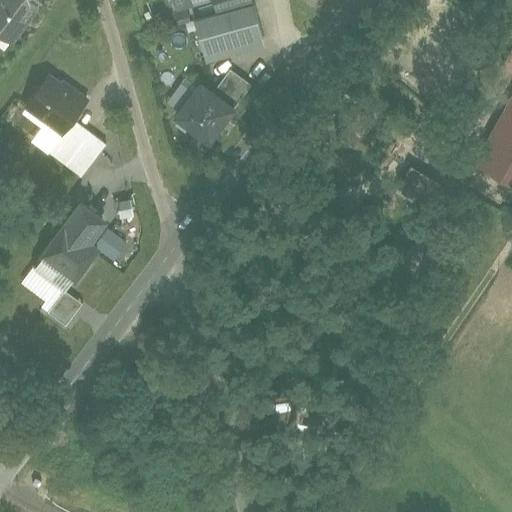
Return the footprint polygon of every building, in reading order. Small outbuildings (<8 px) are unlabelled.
[(43,13),(25,0),(2,0),(0,3),(0,28),(20,44),(43,13)] [(53,0),(25,0),(43,13),(53,0)] [(265,4),(202,20),(212,56),(274,40),(265,4)] [(240,68),(226,88),(247,104),(262,85),(240,68)] [(97,101),(56,70),(33,101),(74,132),(86,116),(97,101)] [(212,77),(178,121),(196,134),(202,126),(220,139),(247,104),(226,88),(212,77)] [(511,97),(479,153),(511,172),(511,97)] [(59,151),(87,171),(113,137),(86,116),(74,132),(59,151)] [(82,201),(34,265),(65,289),(98,246),(95,244),(90,240),(106,219),(82,201)] [(122,203),(123,217),(136,215),(134,202),(122,203)] [(107,228),(95,244),(98,246),(114,258),(126,242),(107,228)] [(65,289),(34,265),(23,280),(47,298),(43,306),(49,311),(65,289)] [(49,311),(67,324),(83,302),(65,289),(49,311)]
